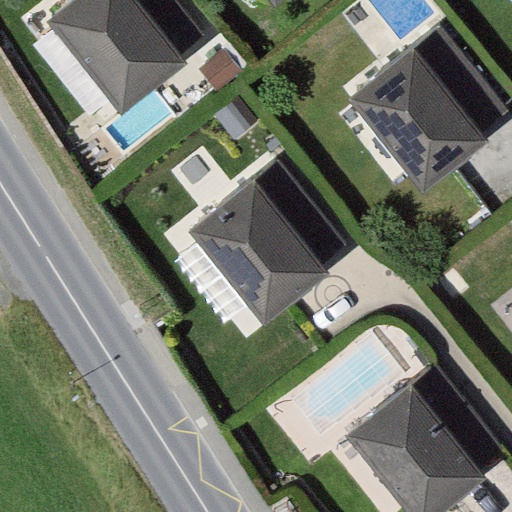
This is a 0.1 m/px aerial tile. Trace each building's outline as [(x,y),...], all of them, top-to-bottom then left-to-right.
[(166,0),(80,0),(47,28),(117,112),(202,42),(166,0)] [(257,0),(267,11),(280,0),(257,0)] [(432,36),(344,111),(418,198),(506,122),(432,36)] [(271,173),(187,239),(256,326),(340,260),(271,173)] [(428,375),(338,446),(389,511),(448,511),(478,489),(471,481),(496,461),(428,375)]
